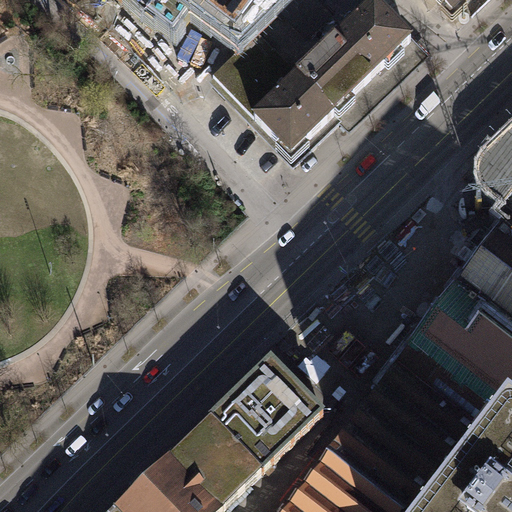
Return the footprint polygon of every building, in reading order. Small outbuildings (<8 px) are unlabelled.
[(190,0),(123,0),(164,35),(190,0)] [(190,0),(164,35),(200,62),(214,73),(253,37),(289,0),(190,0)] [(356,0),(289,0),(253,37),(342,126),(412,56),(405,48),(356,0)] [(436,0),(451,17),(470,0),(436,0)] [(337,131),(342,126),(253,37),(214,73),(204,83),(293,175),(337,131)] [(408,45),(405,48),(412,56),(342,126),(337,131),(346,141),(426,64),(408,45)] [(511,134),(487,158),(482,164),(479,174),(479,184),(483,195),(504,211),(498,220),(509,228),(511,230),(511,134)] [(511,230),(509,228),(488,254),(439,317),(415,347),(486,403),(508,420),(511,423),(511,230)] [(401,511),(486,403),(415,347),(286,511),(401,511)] [(272,364),(212,423),(263,476),(324,419),(272,364)] [(511,511),(511,423),(508,420),(435,511),(511,511)] [(226,511),(263,476),(212,423),(118,511),(226,511)]
